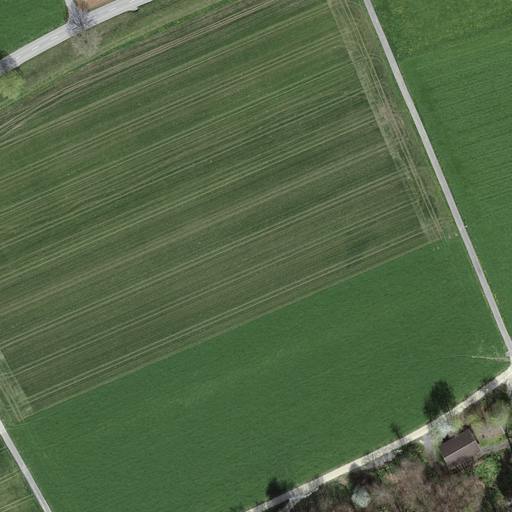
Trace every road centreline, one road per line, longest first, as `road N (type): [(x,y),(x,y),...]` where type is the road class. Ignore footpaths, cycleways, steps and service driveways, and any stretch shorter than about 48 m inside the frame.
road 1 (track): [(511,349),(366,0)]
road 2 (track): [(323,479),(430,427),(511,370)]
road 3 (tertiary): [(0,68),(135,0)]
